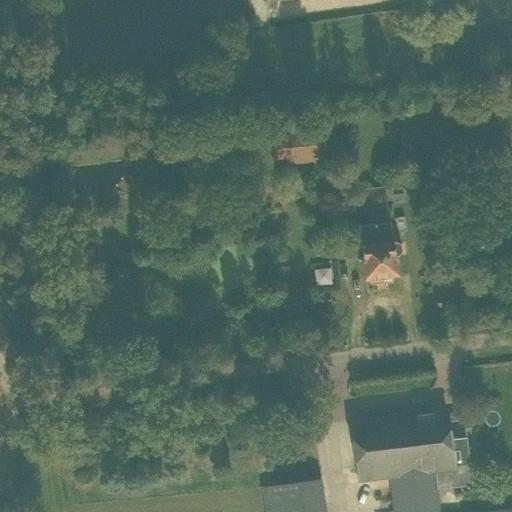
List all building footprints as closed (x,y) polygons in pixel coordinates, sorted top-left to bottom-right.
[(274,30),(251,32),(252,41),(275,39),(274,30)] [(325,158),(322,129),(275,134),(275,135),(285,134),(288,162),(325,158)] [(387,212),(384,186),(361,189),(364,215),(387,212)] [(362,260),(364,277),(396,273),(394,256),(398,255),(401,252),(400,244),(396,242),(392,242),(390,222),(358,226),(361,246),(357,246),(353,250),(354,258),(359,260),(362,260)] [(358,480),(391,476),(394,511),(430,511),(438,511),(436,489),(438,489),(472,485),(472,483),(469,483),(467,472),(460,467),(453,468),(446,409),(445,409),(445,408),(444,408),(444,409),(427,411),(427,410),(425,410),(426,412),(408,414),(408,412),(406,412),(407,414),(390,416),(389,414),(388,415),(388,416),(371,418),(371,417),(369,417),(369,419),(352,421),(352,419),(351,419),(351,421),(350,421),(358,480)] [(266,511),(324,511),(320,479),(263,487),(266,511)]
